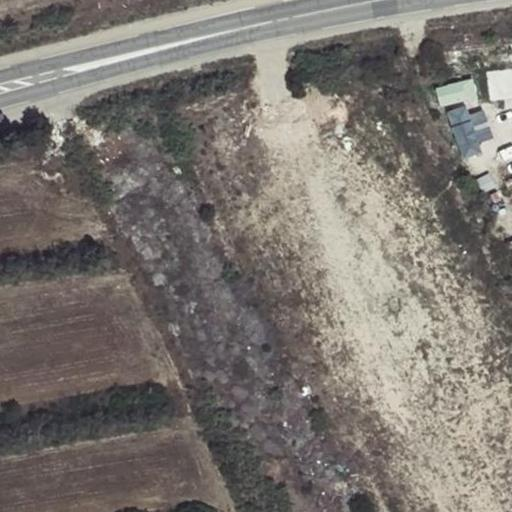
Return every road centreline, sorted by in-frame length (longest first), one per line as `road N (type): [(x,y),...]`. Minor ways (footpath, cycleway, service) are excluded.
road 1 (secondary): [(0,97),(280,22)]
road 2 (secondary): [(280,22),(0,77)]
road 3 (secondary): [(280,22),(422,0)]
